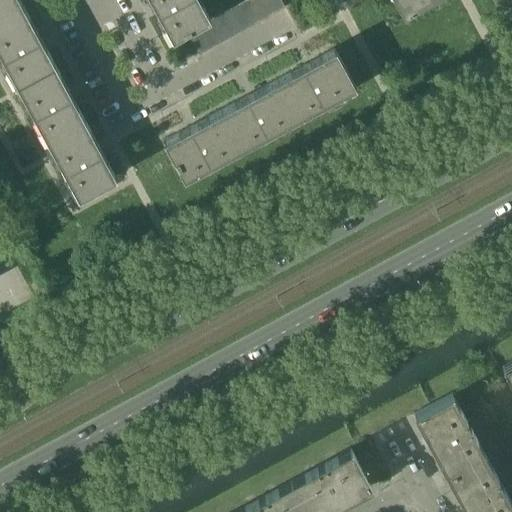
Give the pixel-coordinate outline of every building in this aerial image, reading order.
[(19,0),(0,0),(0,17),(22,5),(19,0)] [(199,0),(151,0),(172,38),(186,30),(197,24),(208,18),(209,18),(199,0)] [(252,0),(241,0),(239,1),(252,24),(262,19),(252,0)] [(265,0),(252,0),(262,19),(273,13),(265,0)] [(280,0),(265,0),(273,13),(284,6),(280,0)] [(395,0),(402,13),(426,0),(395,0)] [(239,1),(229,7),(241,30),(252,24),(239,1)] [(22,5),(0,17),(0,53),(17,85),(55,65),(22,5)] [(229,7),(218,13),(231,36),(241,30),(229,7)] [(218,13),(209,18),(208,18),(220,41),(231,36),(218,13)] [(208,18),(197,24),(210,47),(220,41),(208,18)] [(197,24),(186,30),(198,53),(210,47),(197,24)] [(334,48),(298,67),(277,79),(297,116),(355,85),(334,48)] [(55,65),(17,85),(47,139),(84,119),(55,65)] [(277,79),(241,98),(220,109),(240,147),(297,116),(277,79)] [(220,109),(185,128),(163,140),(183,177),(240,147),(220,109)] [(84,119),(47,139),(78,196),(115,176),(84,119)] [(511,359),(502,365),(511,383),(511,359)] [(451,392),(429,404),(414,412),(447,473),(484,453),(451,392)] [(350,447),(290,480),(307,511),(320,511),(370,485),(350,447)] [(511,511),(511,504),(484,453),(447,473),(467,511),(511,511)] [(307,511),(290,480),(230,511),(307,511)]
